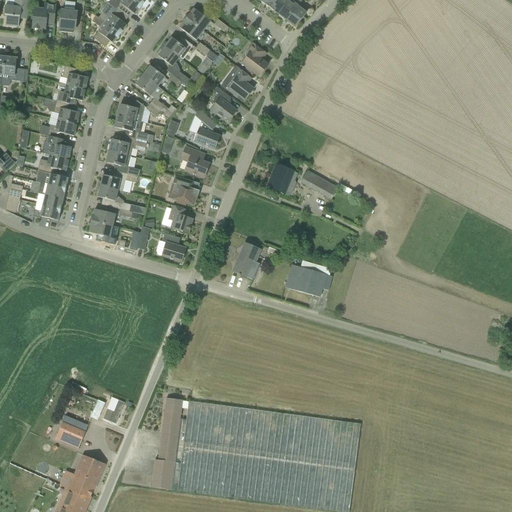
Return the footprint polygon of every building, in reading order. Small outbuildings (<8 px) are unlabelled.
[(4,16),(6,16),(5,26),(19,28),(19,20),(27,21),(29,0),(5,0),(5,6),(4,16)] [(116,9),(128,19),(128,18),(127,17),(130,13),(132,13),(135,15),(142,7),(133,0),(112,0),(109,5),(115,10),(116,9)] [(269,8),(275,0),(261,0),(260,2),(269,8)] [(288,0),(275,0),(269,8),(278,15),(288,0)] [(297,7),(298,7),(302,2),(299,0),(288,0),(278,15),(286,21),(297,7)] [(31,20),(33,21),(32,29),(46,31),(46,24),(54,25),(56,6),(44,4),(44,10),(34,8),(34,9),(32,9),(31,20)] [(127,26),(124,24),(124,23),(124,22),(126,18),(128,19),(116,9),(115,10),(109,5),(99,19),(120,35),(127,26)] [(306,13),(298,7),(297,7),(286,21),(295,28),(306,13)] [(76,31),(78,12),(75,12),(75,10),(64,9),(64,11),(61,10),(59,29),(60,29),(60,32),(72,34),(73,31),(76,31)] [(186,19),(203,32),(211,22),(194,9),(189,15),(186,19)] [(101,29),(100,31),(94,39),(105,48),(106,47),(105,46),(108,42),(109,42),(113,44),(120,35),(99,19),(96,17),(92,22),(101,29)] [(179,29),(187,35),(196,41),(203,32),(186,19),(183,22),(184,23),(179,29)] [(224,33),(227,28),(223,24),(222,24),(218,20),(214,25),(224,33)] [(191,55),(196,49),(180,37),(176,42),(171,39),(167,44),(165,43),(162,46),(179,59),(182,61),(188,53),(191,55)] [(200,44),(196,49),(201,53),(206,56),(209,52),(200,44)] [(253,44),(245,55),(245,57),(247,58),(241,66),(259,79),(270,65),(262,60),(266,55),(253,44)] [(177,65),(176,63),(179,59),(162,46),(160,49),(162,51),(158,57),(170,66),(166,72),(172,76),(182,83),(185,86),(190,81),(179,73),(180,72),(177,65)] [(213,62),(217,57),(213,54),(209,59),(213,62)] [(17,59),(5,58),(3,76),(1,86),(8,87),(10,86),(11,81),(24,83),(25,70),(15,69),(17,59)] [(210,69),(213,64),(208,60),(204,65),(210,69)] [(65,67),(62,77),(62,79),(67,80),(65,86),(85,90),(88,78),(87,78),(87,79),(76,76),(77,70),(65,67)] [(158,88),(165,78),(150,67),(143,76),(158,88)] [(227,90),(229,92),(237,98),(238,96),(245,101),(254,90),(247,85),(252,79),(238,69),(231,78),(234,80),(227,90)] [(199,83),(203,76),(196,72),(192,79),(199,83)] [(136,85),(144,92),(154,99),(150,104),(163,114),(170,120),(177,110),(171,106),(168,110),(158,102),(159,100),(159,97),(163,92),(158,88),(143,76),(136,85)] [(178,89),(182,83),(172,76),(168,81),(178,89)] [(59,84),(57,90),(55,90),(52,101),(69,105),(75,107),(77,101),(82,103),(85,90),(65,86),(59,84)] [(212,103),(215,105),(210,111),(227,124),(237,112),(227,104),(231,98),(213,85),(211,87),(214,90),(213,91),(218,95),(212,103)] [(59,115),(57,121),(77,125),(80,113),(79,113),(79,114),(67,111),(69,105),(52,101),(45,99),(43,104),(42,107),(47,108),(47,109),(49,112),(59,115)] [(132,108),(129,108),(120,105),(117,117),(141,123),(145,108),(137,102),(132,108)] [(163,114),(150,104),(146,110),(156,117),(157,115),(160,118),(163,114)] [(18,116),(19,108),(10,107),(8,114),(18,116)] [(220,137),(211,134),(212,131),(217,125),(199,111),(197,114),(195,117),(199,120),(194,134),(196,134),(193,142),(215,150),(217,145),(219,144),(218,142),(220,137)] [(114,128),(126,131),(125,137),(147,142),(148,135),(141,134),(143,123),(141,123),(117,117),(114,128)] [(60,140),(62,135),(74,138),(77,125),(57,121),(56,127),(51,125),(50,128),(41,126),(39,135),(48,137),(60,140)] [(172,122),(168,134),(176,136),(180,125),(172,122)] [(45,148),(51,149),(49,156),(69,160),(71,149),(65,147),(66,141),(60,140),(48,137),(45,148)] [(123,143),(121,143),(111,140),(108,152),(131,157),(133,150),(144,152),(147,142),(125,137),(123,143)] [(184,171),(194,175),(204,179),(209,165),(202,162),(204,156),(185,148),(180,160),(187,163),(184,171)] [(139,178),(140,171),(128,168),(131,157),(108,152),(106,163),(117,166),(115,172),(121,174),(121,173),(138,177),(139,178)] [(0,168),(5,174),(15,164),(6,154),(1,159),(0,158),(0,168)] [(54,175),(55,170),(66,173),(69,160),(49,156),(47,162),(40,160),(37,172),(38,172),(54,175)] [(293,173),(294,172),(276,165),(273,173),(275,174),(270,188),(267,187),(267,188),(284,195),(288,196),(291,195),(295,184),(294,182),(297,175),(293,173)] [(68,179),(54,176),(54,175),(38,172),(35,183),(40,184),(40,183),(66,190),(66,189),(68,179)] [(331,200),(338,189),(307,172),(301,184),(331,200)] [(125,181),(126,181),(136,184),(138,177),(121,173),(121,174),(120,180),(103,176),(101,183),(98,182),(97,186),(118,191),(118,192),(122,193),(122,192),(125,181)] [(177,202),(176,204),(186,207),(186,206),(186,205),(194,207),(194,205),(195,201),(196,201),(199,192),(192,189),(194,183),(175,177),(173,184),(172,184),(167,199),(177,202)] [(32,182),(29,193),(38,195),(38,194),(63,200),(65,190),(66,190),(40,183),(40,184),(35,183),(32,182)] [(10,190),(22,193),(23,187),(11,185),(10,190)] [(126,212),(129,212),(131,206),(123,204),(124,203),(118,198),(117,197),(118,192),(118,191),(97,186),(96,190),(99,191),(98,198),(115,202),(114,206),(117,207),(117,209),(126,212)] [(20,199),(22,193),(10,190),(8,196),(20,199)] [(36,205),(61,211),(61,210),(63,200),(38,194),(38,195),(36,205)] [(19,205),(20,199),(8,196),(7,202),(19,205)] [(17,214),(19,205),(7,202),(5,211),(17,214)] [(36,205),(35,208),(33,218),(40,220),(40,217),(58,222),(60,211),(61,211),(36,205)] [(161,225),(171,228),(174,229),(173,231),(178,233),(179,231),(189,234),(193,220),(182,217),(184,211),(187,211),(172,206),(171,210),(166,209),(161,225)] [(115,215),(104,212),(95,210),(93,217),(92,217),(91,221),(89,221),(112,227),(115,215)] [(110,238),(112,229),(112,227),(89,221),(89,222),(91,222),(90,226),(91,226),(89,233),(110,238)] [(180,239),(165,234),(162,242),(159,242),(156,253),(158,256),(162,257),(161,258),(174,262),(179,264),(179,262),(181,263),(185,249),(178,247),(180,239)] [(126,242),(120,241),(114,239),(112,245),(124,248),(126,242)] [(131,240),(129,249),(136,251),(138,242),(131,240)] [(144,251),(147,241),(139,240),(137,249),(144,251)] [(246,278),(250,268),(252,269),(261,251),(245,244),(232,272),(239,275),(238,276),(240,276),(246,278)] [(267,253),(275,256),(277,251),(269,248),(267,253)] [(332,277),(291,266),(285,288),(319,298),(322,289),(328,290),(332,277)] [(158,461),(155,460),(151,488),(334,511),(348,511),(360,425),(188,402),(182,401),(166,399),(158,461)] [(115,425),(124,403),(118,401),(113,412),(107,409),(102,420),(115,425)] [(98,402),(94,409),(101,412),(105,405),(98,402)] [(56,439),(78,449),(85,431),(64,422),(56,439)] [(83,511),(90,498),(104,465),(83,456),(76,475),(69,490),(66,488),(57,510),(60,511),(59,511),(83,511)]
